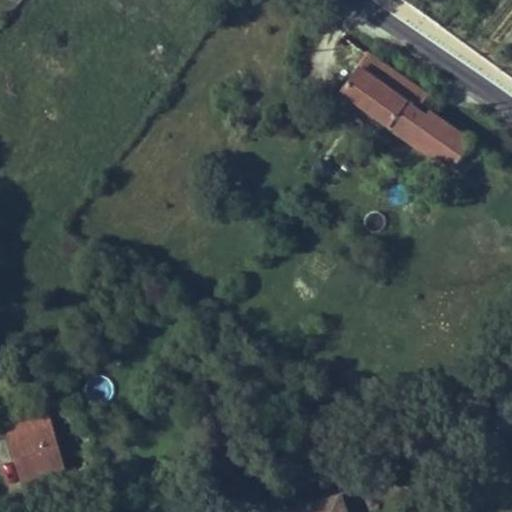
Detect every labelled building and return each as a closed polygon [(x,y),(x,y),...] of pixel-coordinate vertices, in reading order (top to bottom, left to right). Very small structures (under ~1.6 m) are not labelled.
[(342,93),(452,169),(471,141),(431,112),(429,116),(419,109),(428,96),(354,44),(342,62),(355,72),(342,93)] [(481,148),(471,141),(452,169),(462,176),(481,148)] [(431,183),(410,212),(417,218),(426,224),(447,195),(431,183)] [(33,366),(9,373),(13,387),(37,380),(33,366)] [(13,441),(23,478),(65,466),(49,413),(12,425),(16,439),(13,441)] [(446,430),(436,444),(460,460),(470,445),(446,430)] [(452,472),(460,460),(436,444),(432,459),(452,472)] [(290,511),(348,511),(341,493),(313,503),(316,511),(303,511),(302,508),(290,511)]
